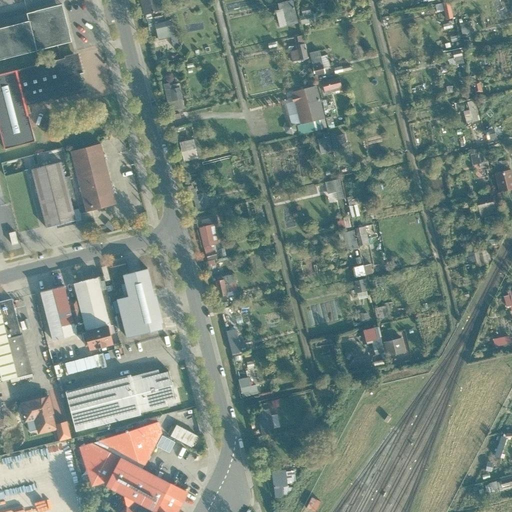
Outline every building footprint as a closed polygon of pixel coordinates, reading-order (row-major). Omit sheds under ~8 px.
[(142,0),(146,16),(164,12),(161,0),(142,0)] [(276,9),(281,27),(300,22),(294,0),(286,0),(278,2),(280,8),(276,9)] [(445,10),(447,19),(455,17),(451,0),(437,4),(439,11),(445,10)] [(28,22),(0,29),(0,61),(72,43),(63,5),(26,15),(28,22)] [(312,6),(302,8),(303,22),(314,21),(312,6)] [(174,19),(156,21),(159,39),(173,37),(174,46),(178,45),(174,19)] [(295,36),(298,48),(291,50),(294,61),(310,57),(305,34),(295,36)] [(329,54),(322,54),(322,50),(312,51),(314,73),(325,72),(325,66),(330,66),(329,54)] [(72,57),(16,71),(26,106),(85,92),(81,75),(84,74),(78,54),(72,55),(72,57)] [(343,89),(342,78),(324,79),(325,90),(343,89)] [(169,110),(184,109),(182,81),(167,82),(169,110)] [(294,93),(301,124),(325,119),(317,87),(294,93)] [(470,109),(466,110),(468,122),(480,120),(477,101),(469,102),(470,109)] [(480,142),(487,140),(489,146),(501,142),(499,135),(504,133),(502,124),(477,130),(480,142)] [(319,137),(323,153),(349,145),(345,130),(319,137)] [(195,138),(181,141),(185,161),(200,157),(195,138)] [(102,145),(71,153),(87,215),(119,207),(102,145)] [(473,163),(482,163),(482,165),(488,165),(489,151),(474,150),(473,163)] [(61,163),(32,171),(48,232),(78,223),(61,163)] [(511,169),(497,171),(500,191),(511,189),(511,169)] [(331,201),(346,198),(341,178),(326,181),(331,201)] [(196,194),(198,207),(211,204),(209,192),(196,194)] [(478,197),(481,215),(497,213),(494,195),(478,197)] [(361,215),(358,197),(350,198),(352,216),(361,215)] [(202,219),(204,225),(199,226),(205,247),(221,242),(214,216),(202,219)] [(360,246),(372,243),(367,225),(355,228),(360,246)] [(343,232),(349,251),(359,247),(354,229),(343,232)] [(490,249),(468,252),(470,262),(478,261),(478,265),(492,262),(490,249)] [(356,276),(366,275),(365,265),(354,266),(356,276)] [(154,296),(148,268),(123,274),(128,296),(117,299),(126,338),(162,329),(161,323),(163,323),(156,295),(154,296)] [(217,277),(219,294),(238,292),(236,275),(217,277)] [(377,286),(385,285),(383,276),(376,277),(377,286)] [(66,285),(41,291),(53,341),(78,334),(76,328),(84,326),(90,349),(115,343),(99,277),(74,283),(78,298),(70,300),(66,285)] [(355,280),(359,299),(371,296),(366,278),(355,280)] [(0,380),(33,373),(12,297),(0,300),(0,380)] [(388,304),(376,307),(378,319),(391,316),(388,304)] [(382,337),(379,326),(364,330),(368,341),(382,337)] [(233,350),(243,348),(239,328),(229,330),(233,350)] [(511,334),(495,338),(496,346),(511,342),(511,334)] [(386,340),(388,356),(405,353),(403,338),(386,340)] [(69,350),(53,354),(56,363),(71,359),(69,350)] [(61,368),(62,378),(74,377),(73,366),(61,368)] [(132,372),(67,389),(77,431),(143,414),(142,411),(168,404),(167,400),(178,397),(170,368),(161,371),(160,367),(133,375),(132,372)] [(259,392),(258,383),(252,384),(251,376),(241,377),(243,395),(259,392)] [(50,394),(20,401),(25,421),(35,419),(39,433),(56,429),(60,440),(72,437),(67,419),(58,422),(50,394)] [(259,411),(263,435),(277,433),(276,429),(282,428),(279,413),(272,414),(271,409),(259,411)] [(160,421),(80,445),(93,486),(105,482),(156,510),(155,511),(177,511),(188,492),(144,466),(163,431),(160,421)] [(198,438),(177,427),(171,437),(193,448),(198,438)] [(163,434),(158,445),(172,451),(177,440),(163,434)] [(497,456),(504,457),(508,436),(501,435),(497,456)] [(295,468),(273,471),(276,496),(291,495),(290,483),(297,482),(295,468)] [(511,475),(490,480),(492,489),(506,486),(506,488),(511,486),(511,475)]
